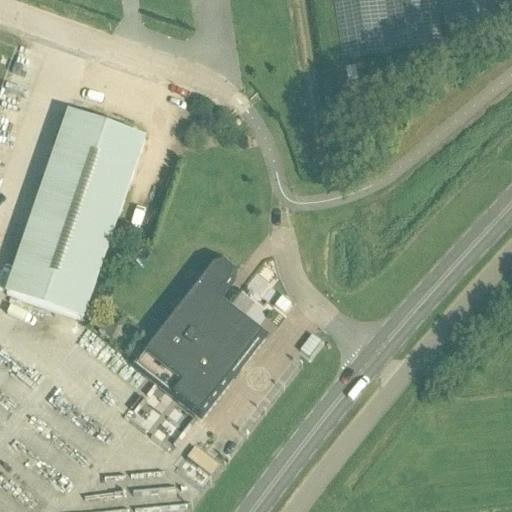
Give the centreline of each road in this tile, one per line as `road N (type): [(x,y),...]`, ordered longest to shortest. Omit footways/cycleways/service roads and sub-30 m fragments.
road 1 (unclassified): [(242,105),(220,87),(0,14)]
road 2 (track): [(0,241),(74,36)]
road 3 (primary): [(253,511),(379,356)]
road 4 (primary): [(379,356),(511,207)]
road 5 (unclassified): [(379,356),(305,298),(280,216)]
road 6 (unclassified): [(298,511),(405,379)]
road 7 (unclassified): [(405,379),(511,259)]
